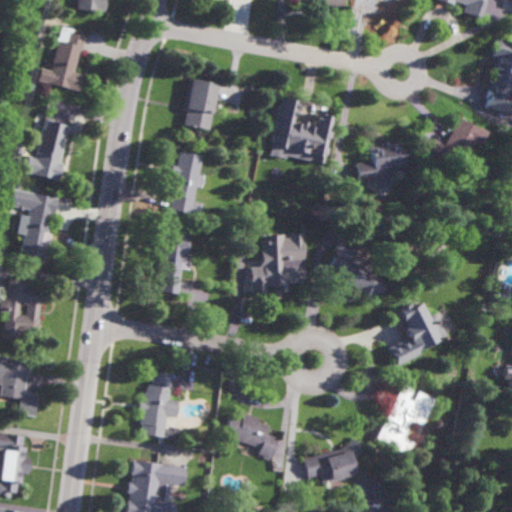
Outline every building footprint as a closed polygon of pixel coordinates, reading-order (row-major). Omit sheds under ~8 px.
[(102,0),(101,12),(73,9),(73,0),(102,0)] [(484,0),(479,17),(460,11),(462,4),(452,1),(451,5),(436,0),(484,0)] [(78,51),(75,51),(70,72),(78,74),(74,91),(44,83),(54,40),(63,43),(66,33),(82,37),(78,51)] [(511,79),(502,113),(483,107),(485,100),(484,99),(487,89),(488,89),(489,85),(491,85),(492,83),(488,82),(493,64),(490,63),(493,52),(496,53),(500,38),(511,41),(511,79)] [(216,84),(210,114),(209,113),(206,130),(180,125),(183,111),(180,111),(185,83),(188,83),(189,79),(216,84)] [(296,123),(297,120),(305,122),(305,126),(310,127),(313,114),(328,117),(319,164),(315,163),(316,156),(268,146),(277,99),(294,102),(290,122),(296,123)] [(477,129),(477,128),(486,133),(478,148),(471,144),(459,165),(441,155),(436,164),(419,155),(429,138),(441,145),(450,129),(449,128),(455,116),(477,129)] [(56,163),(58,164),(54,182),(20,173),(24,157),(31,159),(40,120),(65,127),(56,163)] [(387,145),(399,143),(402,165),(384,168),(386,186),(372,188),(371,179),(355,181),(353,163),(368,161),(367,148),(379,146),(378,144),(387,143),(387,145)] [(189,225),(166,220),(168,209),(167,209),(169,196),(168,195),(177,152),(200,157),(190,201),(194,202),(189,225)] [(49,216),(47,215),(42,239),(45,239),(41,261),(16,256),(21,228),(23,229),(27,205),(26,205),(28,197),(52,201),(49,216)] [(184,256),(180,256),(176,295),(158,292),(159,278),(157,278),(160,254),(156,253),(158,232),(186,235),(184,256)] [(285,292),(273,293),(273,287),(263,288),(264,294),(248,294),(247,268),(258,267),(258,252),(260,252),(259,235),(301,234),(303,285),(285,285),(285,292)] [(348,254),(349,251),(361,256),(360,258),(371,263),(368,272),(381,277),(378,283),(386,287),(382,296),(375,293),(372,299),(354,291),(355,289),(337,281),(339,275),(325,269),(334,248),(348,254)] [(37,307),(36,307),(35,311),(35,314),(34,319),(35,320),(33,336),(32,336),(21,335),(15,334),(14,342),(9,341),(0,340),(0,322),(1,313),(0,313),(0,299),(2,300),(4,300),(5,290),(6,277),(9,278),(23,280),(22,289),(39,291),(37,307)] [(386,350),(405,341),(391,311),(401,306),(403,310),(415,304),(422,318),(431,314),(442,338),(414,351),(415,354),(393,365),(386,350)] [(26,377),(23,377),(21,395),(33,397),(31,415),(13,413),(15,396),(0,394),(0,358),(3,359),(3,361),(27,363),(26,377)] [(511,389),(507,388),(508,381),(501,380),(503,365),(511,366),(511,389)] [(166,398),(176,399),(173,416),(163,414),(160,436),(139,433),(140,423),(137,423),(139,409),(134,408),(136,399),(140,400),(141,393),(144,394),(145,387),(149,387),(151,373),(169,375),(166,398)] [(461,385),(452,382),(454,375),(463,377),(461,385)] [(411,402),(415,393),(431,400),(419,426),(409,421),(402,436),(411,440),(405,453),(374,438),(399,384),(411,390),(406,400),(411,402)] [(257,417),(256,420),(266,423),(263,433),(276,437),(269,457),(255,453),(257,447),(221,435),(228,412),(240,416),(242,412),(257,417)] [(24,472),(19,471),(17,482),(13,481),(12,492),(6,491),(5,496),(0,495),(0,431),(20,434),(18,445),(22,445),(21,455),(26,456),(24,472)] [(355,474),(329,482),(328,480),(320,482),(318,474),(306,477),(300,458),(338,447),(351,437),(360,450),(350,458),(355,474)] [(182,465),(180,485),(167,483),(165,500),(173,501),(171,511),(122,511),(124,499),(125,499),(126,491),(124,491),(125,481),(128,481),(129,473),(127,473),(129,458),(182,465)] [(390,499),(383,489),(389,486),(395,496),(390,499)] [(301,511),(291,511),(281,511),(283,490),(303,492),(301,511)]
